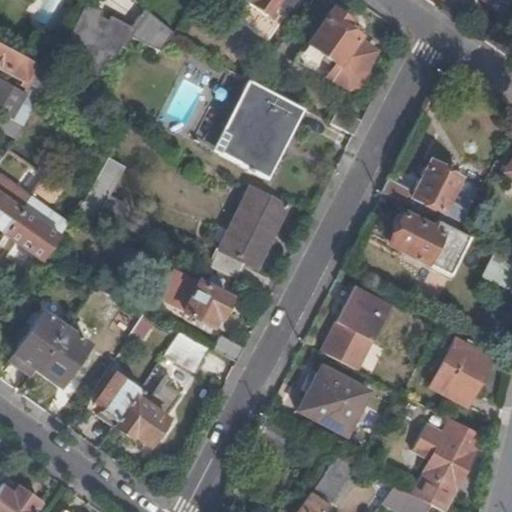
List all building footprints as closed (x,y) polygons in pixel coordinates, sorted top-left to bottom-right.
[(242,0),(264,15),(272,3),(286,13),(295,0),(242,0)] [(511,0),(484,0),(502,13),(511,0)] [(100,79),(122,33),(159,51),(171,26),(139,11),(133,24),(83,1),(56,58),(100,79)] [(349,87),(354,86),(374,50),(356,38),(357,36),(341,24),(345,19),(329,7),(290,62),(342,87),(349,87)] [(483,42),(508,59),(511,53),(511,23),(502,16),(483,42)] [(36,64),(0,45),(0,70),(24,83),(36,64)] [(0,114),(9,119),(22,127),(31,109),(21,103),(25,96),(0,80),(0,114)] [(302,110),(248,81),(212,150),(266,179),(302,110)] [(352,136),(360,120),(336,109),(327,124),(352,136)] [(0,130),(13,141),(22,127),(9,119),(0,114),(0,130)] [(106,157),(80,202),(123,223),(127,215),(123,212),(126,205),(110,196),(124,167),(106,157)] [(511,157),(502,172),(511,178),(511,157)] [(410,191),(388,180),(381,193),(405,205),(408,197),(440,213),(435,221),(457,232),(479,192),(457,180),(458,178),(443,169),(445,166),(428,158),(410,191)] [(26,177),(37,185),(43,176),(32,168),(26,177)] [(277,223),(286,204),(250,185),(209,266),(233,278),(241,261),(245,263),(268,218),(277,223)] [(0,233),(1,234),(25,201),(12,192),(5,201),(0,197),(0,233)] [(1,234),(38,261),(55,237),(32,220),(38,210),(25,201),(1,234)] [(435,221),(405,205),(385,245),(425,265),(431,254),(454,266),(468,238),(457,232),(435,221)] [(255,268),(277,223),(268,218),(245,263),(255,268)] [(511,290),(511,261),(495,253),(483,275),(511,290)] [(181,311),(210,327),(215,317),(219,319),(229,300),(196,283),(174,271),(159,300),(181,311)] [(356,288),(346,307),(356,313),(367,294),(356,288)] [(346,307),(322,353),(356,371),(390,307),(367,294),(356,313),(346,307)] [(101,319),(127,339),(132,331),(143,315),(114,300),(101,319)] [(7,361),(29,376),(34,370),(64,328),(41,312),(7,361)] [(154,321),(143,315),(132,331),(142,338),(154,321)] [(64,328),(34,370),(57,386),(87,345),(64,328)] [(192,372),(207,347),(178,333),(161,356),(192,372)] [(211,349),(234,360),(241,347),(218,336),(211,349)] [(430,387),(465,407),(489,359),(455,340),(430,387)] [(297,410),(343,436),(368,392),(320,366),(297,410)] [(113,421),(133,395),(136,390),(114,373),(94,401),(101,407),(99,411),(113,421)] [(113,421),(110,425),(130,439),(134,436),(147,445),(181,397),(165,385),(168,380),(161,375),(143,402),(133,395),(113,421)] [(265,419),(252,442),(285,459),(298,436),(265,419)] [(429,505),(441,511),(466,465),(474,450),(481,436),(450,420),(443,434),(425,424),(410,453),(427,462),(414,487),(410,495),(429,505)] [(254,511),(323,511),(355,467),(335,456),(294,511),(254,511)] [(0,485),(0,511),(32,511),(39,503),(5,479),(0,485)] [(424,511),(429,505),(410,495),(407,494),(398,511),(424,511)]
